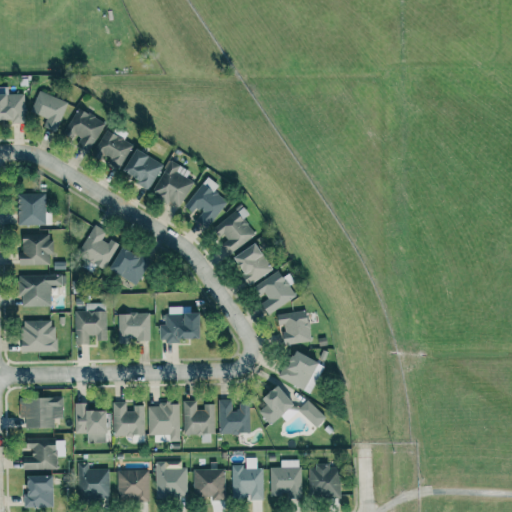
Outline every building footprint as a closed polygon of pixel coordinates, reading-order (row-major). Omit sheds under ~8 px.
[(0,121),(23,121),(23,93),(8,94),(7,87),(0,86),(0,121)] [(46,118),(43,126),(56,131),(67,102),(38,91),(30,112),(46,118)] [(73,145),(89,153),(104,122),(77,108),(63,137),(74,142),(73,145)] [(92,154),(106,162),(106,163),(117,169),(131,143),(106,129),(92,154)] [(150,188),(162,162),(132,149),(121,174),(150,188)] [(179,207),(193,182),(181,175),(185,168),(170,160),(150,194),(168,204),(169,201),(179,207)] [(227,203),(214,190),(218,186),(208,177),(183,205),(194,216),(194,217),(205,227),(227,203)] [(16,194),(17,225),(45,224),(44,193),(16,194)] [(226,254),(255,235),(243,218),(248,215),(243,206),(211,228),(220,241),(218,242),(226,254)] [(115,244),(102,238),(106,231),(93,224),(77,255),(103,268),(115,244)] [(20,265),(49,265),(49,254),(51,254),(51,234),(19,234),(20,265)] [(271,271),(256,243),(232,256),(247,284),(271,271)] [(147,261),(120,247),(108,270),(135,284),(147,261)] [(257,296),(263,293),(267,299),(260,304),(268,315),(296,296),(278,270),(252,288),(257,296)] [(17,275),(17,296),(21,296),(21,306),(49,306),(50,285),(61,286),(61,275),(17,275)] [(75,344),(88,344),(88,338),(106,338),(105,303),(85,303),(85,311),(74,311),(75,344)] [(196,338),(196,313),(180,313),(180,307),(166,307),(166,324),(159,324),(159,341),(180,341),(180,338),(196,338)] [(284,344),(310,341),(307,310),(276,314),(277,324),(282,324),(284,344)] [(149,340),(149,313),(117,313),(118,341),(149,340)] [(54,320),(20,320),(20,352),(54,351),(54,320)] [(318,363),(293,349),(278,377),(309,394),(318,377),(312,374),(318,363)] [(265,405),(258,411),(268,424),(292,406),(277,385),(260,398),(265,405)] [(19,417),(24,417),(24,428),(54,428),(54,418),(62,418),(62,397),(18,398),(19,417)] [(234,400),(218,399),(218,433),(249,434),(249,403),(234,403),(234,400)] [(214,406),(196,406),(196,400),(182,400),(183,434),(214,434),(214,406)] [(297,410),(316,427),(325,417),(307,400),(297,410)] [(144,435),(143,407),(126,408),(125,401),(111,402),(112,436),(144,435)] [(73,403),(74,433),(86,433),(86,443),(105,443),(104,410),(88,411),(88,403),(73,403)] [(147,404),(147,435),(154,435),(154,442),(179,441),(178,403),(147,404)] [(22,470),(56,470),(56,456),(64,456),(64,438),(28,438),(27,456),(22,456),(22,470)] [(231,464),(232,499),(263,499),(262,468),(256,468),(256,458),(244,458),(244,464),(231,464)] [(269,467),(270,495),(288,495),(288,497),(301,497),(300,460),(280,460),(280,467),(269,467)] [(186,467),(165,467),(165,461),(154,461),(155,497),(186,497),(186,467)] [(225,498),(224,468),(214,469),(214,462),(202,462),(202,469),(192,469),(193,499),(225,498)] [(108,469),(88,469),(88,463),(77,463),(77,498),(108,498),(108,469)] [(338,465),(308,465),(309,497),(339,497),(338,465)] [(148,501),(147,469),(116,470),(117,498),(136,498),(136,502),(148,501)] [(51,475),(24,476),(25,508),(52,507),(51,475)]
